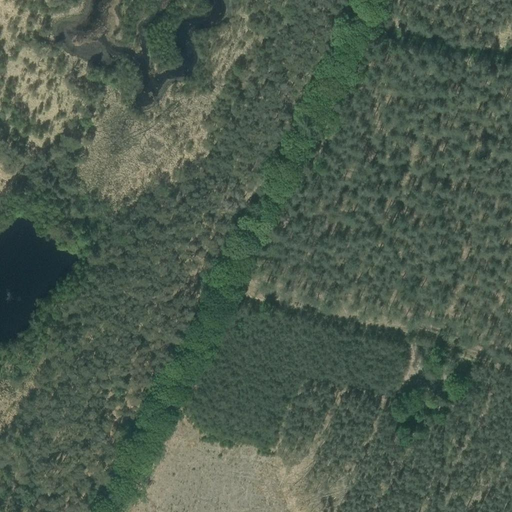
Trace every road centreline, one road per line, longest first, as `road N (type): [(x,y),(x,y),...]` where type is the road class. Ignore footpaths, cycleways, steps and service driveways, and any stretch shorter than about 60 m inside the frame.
road 1 (track): [(388,0),(243,277)]
road 2 (track): [(120,511),(243,277)]
